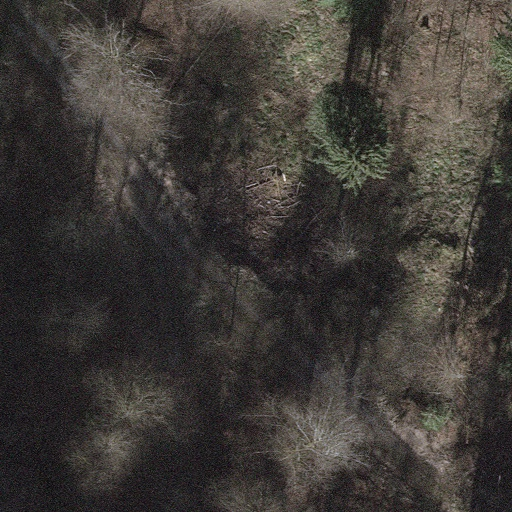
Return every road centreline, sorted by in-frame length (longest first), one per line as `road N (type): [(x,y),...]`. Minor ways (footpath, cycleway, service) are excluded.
road 1 (track): [(30,0),(91,89),(141,203),(213,511)]
road 2 (track): [(141,203),(353,412),(471,511)]
